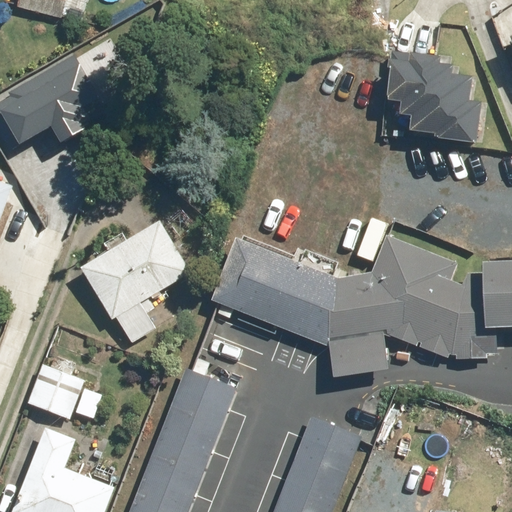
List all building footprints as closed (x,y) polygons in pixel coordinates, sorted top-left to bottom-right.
[(485,102),(475,101),(478,77),(449,74),(451,58),(396,51),(390,103),(417,106),(414,128),(417,129),(416,136),(481,142),(485,102)] [(0,106),(0,128),(12,150),(55,127),(64,142),(112,115),(80,57),(11,95),(13,100),(0,106)] [(23,147),(13,176),(36,184),(31,199),(59,208),(74,163),(23,147)] [(0,223),(15,184),(0,178),(0,223)] [(164,222),(86,269),(117,320),(195,273),(164,222)] [(511,265),(463,267),(382,240),(367,275),(332,285),(236,243),(218,313),(311,348),(384,341),(454,367),(466,334),(511,332),(511,265)] [(145,304),(117,321),(133,347),(161,330),(145,304)] [(33,407),(72,421),(86,382),(46,368),(33,407)] [(189,511),(237,387),(186,368),(130,511),(189,511)] [(331,511),(360,437),(307,417),(270,511),(331,511)] [(107,511),(116,488),(97,481),(97,480),(68,469),(79,440),(48,428),(15,511),(107,511)]
